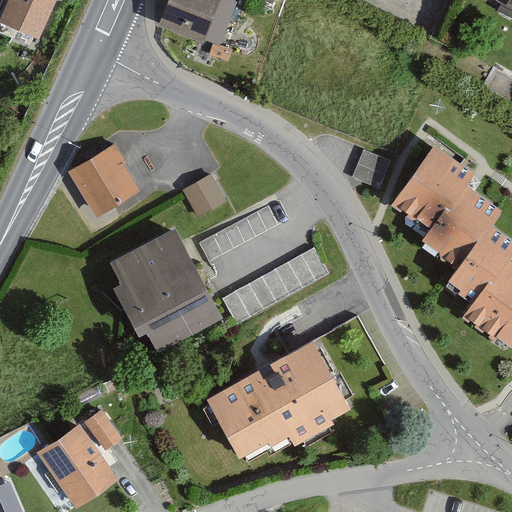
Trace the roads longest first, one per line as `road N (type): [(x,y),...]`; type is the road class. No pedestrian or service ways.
road 1 (residential): [(478,437),(439,391),(308,169),(264,130),(100,49)]
road 2 (residential): [(478,437),(439,465),(216,511)]
road 3 (tertiary): [(100,49),(0,244)]
